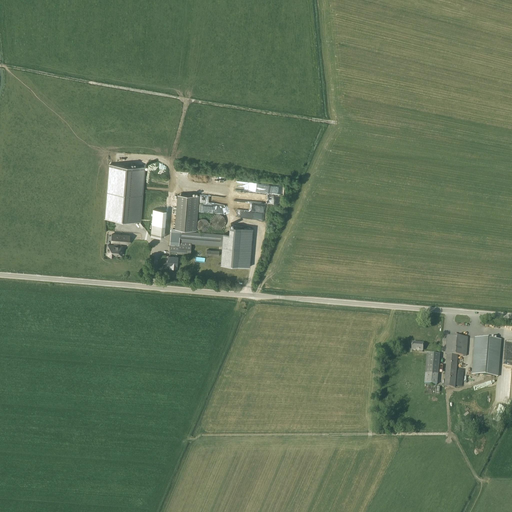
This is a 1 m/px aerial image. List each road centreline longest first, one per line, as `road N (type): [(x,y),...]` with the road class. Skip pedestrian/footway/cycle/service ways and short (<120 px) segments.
road 1 (unclassified): [(511,316),(0,274)]
road 2 (track): [(170,166),(187,99),(0,65)]
road 3 (track): [(187,99),(336,122)]
